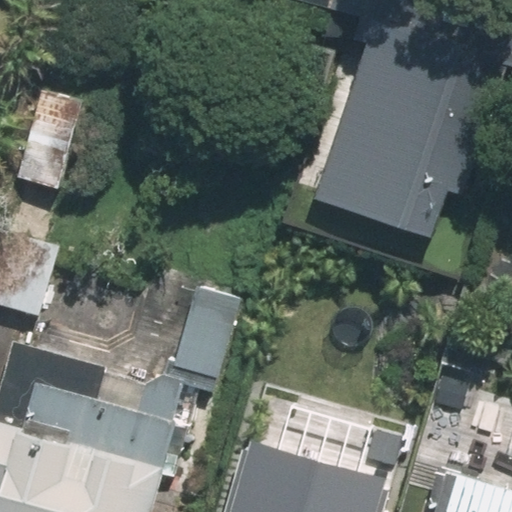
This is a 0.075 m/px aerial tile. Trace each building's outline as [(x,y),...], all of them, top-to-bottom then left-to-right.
[(353,0),(225,0),(345,32),(353,0)] [(495,85),(374,43),(323,190),(445,232),(495,85)] [(88,86),(54,76),(27,171),(61,180),(88,86)] [(0,299),(49,314),(70,242),(6,223),(0,242),(0,299)] [(250,288),(206,276),(183,358),(227,371),(250,288)] [(166,511),(207,376),(160,362),(157,374),(26,335),(0,421),(0,511),(166,511)] [(399,511),(412,469),(319,443),(299,511),(272,511),(234,501),(230,511),(399,511)] [(511,511),(511,481),(445,464),(432,511),(511,511)]
